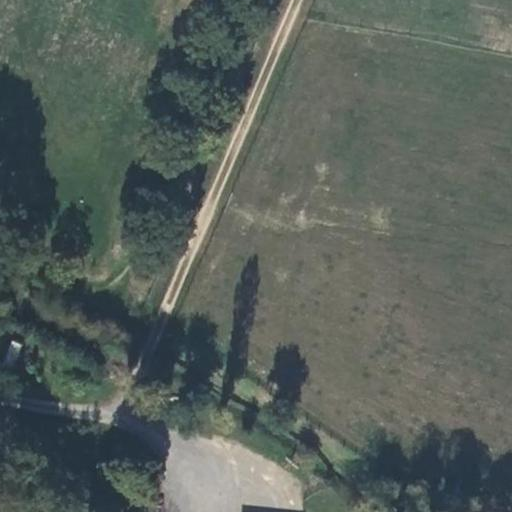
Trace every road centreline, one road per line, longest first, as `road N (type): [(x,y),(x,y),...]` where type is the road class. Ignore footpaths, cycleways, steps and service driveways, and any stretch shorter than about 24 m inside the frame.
road 1 (track): [(254,0),(133,270),(44,274),(0,259)]
road 2 (track): [(0,396),(112,416),(149,432),(218,485)]
